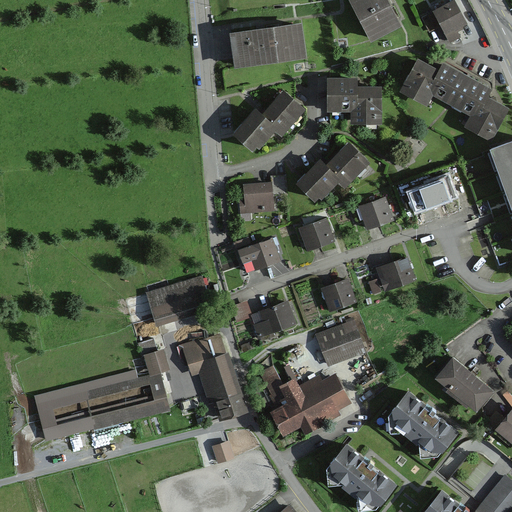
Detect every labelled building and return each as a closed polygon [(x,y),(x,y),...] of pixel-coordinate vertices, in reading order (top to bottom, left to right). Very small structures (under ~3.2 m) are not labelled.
[(390,0),(352,0),(375,43),(404,28),(390,0)] [(461,1),(437,13),(452,44),(463,39),(459,29),(472,23),(461,1)] [(300,26),(231,36),(235,68),(305,58),(300,26)] [(452,100),(466,74),(443,62),(440,69),(421,59),(405,90),(423,100),(429,89),(452,100)] [(466,74),(452,100),(476,113),(469,124),(489,135),(506,104),(485,93),(489,86),(466,74)] [(360,80),(331,81),(332,111),(355,110),(356,124),(382,123),(381,89),(360,89),(360,80)] [(260,107),(236,135),(257,153),(279,128),(288,137),(310,112),(289,94),(269,115),(260,107)] [(511,141),(491,149),(511,205),(511,141)] [(324,161),(300,185),(319,204),(341,182),(347,188),(369,166),(351,148),(331,168),(324,161)] [(454,175),(426,185),(435,209),(463,199),(454,175)] [(273,184),(247,186),(249,202),(243,202),(244,215),(278,212),(276,195),(289,193),(287,177),(273,178),(273,184)] [(389,200),(363,209),(371,231),(396,222),(389,200)] [(330,220),(303,230),(311,252),(338,242),(330,220)] [(276,240),(242,252),(247,265),(256,262),(260,271),(284,262),(276,240)] [(412,258),(381,268),(385,280),(372,284),(375,294),(419,280),(412,258)] [(211,276),(151,294),(161,328),(221,311),(211,276)] [(352,280),(325,290),(333,313),(360,303),(352,280)] [(249,302),(233,307),(238,323),(254,318),(249,302)] [(291,303),(263,313),(266,321),(257,324),(262,336),(298,324),(291,303)] [(354,322),(319,336),(330,365),(365,352),(354,322)] [(224,334),(181,347),(191,379),(204,375),(213,403),(219,401),(225,419),(249,411),(224,334)] [(251,344),(242,346),(244,354),(253,351),(251,344)] [(152,375),(90,394),(100,430),(171,409),(161,375),(172,372),(166,351),(146,356),(152,375)] [(460,355),(442,376),(490,416),(508,396),(460,355)] [(279,362),(259,373),(290,430),(305,422),(311,432),(342,415),(338,409),(352,401),(339,377),(328,383),(324,375),(307,384),(301,374),(289,380),(279,362)] [(436,408),(414,390),(393,413),(394,433),(408,431),(423,444),(424,458),(445,457),(464,432),(436,408)] [(511,417),(502,430),(511,438),(511,417)] [(230,438),(212,444),(218,462),(235,456),(230,438)] [(373,461),(352,443),(331,467),(332,486),(346,485),(361,498),(362,511),(383,511),(402,486),(373,461)] [(511,511),(511,478),(508,475),(480,509),(484,511),(511,511)] [(469,511),(467,510),(445,491),(425,511),(469,511)] [(415,511),(418,506),(401,498),(394,511),(415,511)]
